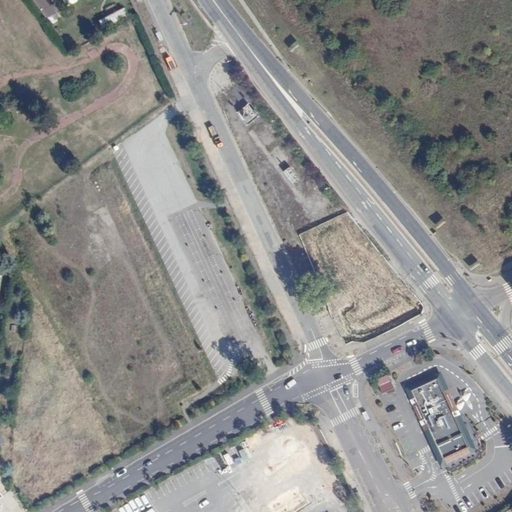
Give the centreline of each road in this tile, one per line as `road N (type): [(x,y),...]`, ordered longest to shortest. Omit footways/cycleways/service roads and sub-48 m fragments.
road 1 (primary): [(475,306),(235,29)]
road 2 (primary): [(235,29),(273,92),(452,317)]
road 3 (residential): [(326,376),(189,69)]
road 4 (residential): [(326,376),(74,511)]
road 5 (residential): [(452,317),(326,376)]
road 6 (residential): [(380,494),(326,376)]
